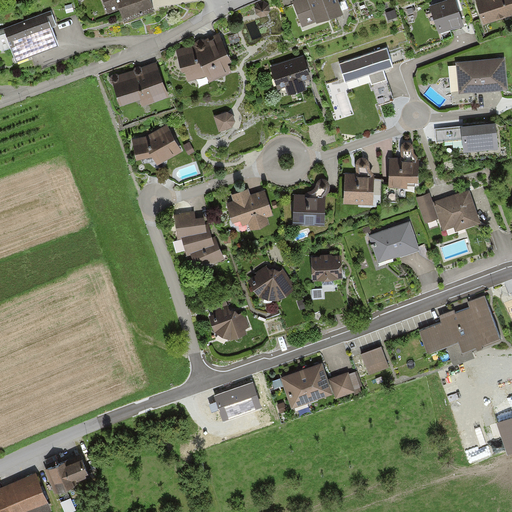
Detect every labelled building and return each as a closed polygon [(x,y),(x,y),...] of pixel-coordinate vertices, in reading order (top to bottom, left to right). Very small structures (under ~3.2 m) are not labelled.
[(120,12),(124,23),(155,11),(151,0),(103,0),(110,16),(120,12)] [(342,0),(296,0),(293,1),(304,28),(347,12),(342,0)] [(456,0),(446,0),(429,6),(438,35),(465,26),(456,0)] [(511,0),(477,0),(475,1),(482,24),(511,14),(511,0)] [(51,11),(0,30),(0,45),(2,52),(13,48),(19,64),(61,48),(54,30),(57,29),(51,11)] [(221,34),(177,49),(189,83),(233,68),(221,34)] [(388,48),(340,64),(345,82),(394,66),(388,48)] [(304,55),(271,66),(278,89),(286,87),(289,96),(307,90),(304,81),(312,78),(304,55)] [(506,58),(456,63),(459,95),(509,90),(506,58)] [(156,63),(114,78),(126,109),(168,94),(156,63)] [(228,112),(215,116),(220,132),(233,128),(236,121),(234,115),(228,112)] [(499,124),(436,129),(437,142),(451,141),(452,154),(501,150),(499,124)] [(172,127),(137,143),(148,169),(184,153),(172,127)] [(419,160),(388,160),(388,185),(419,185),(419,160)] [(377,176),(345,174),(343,203),(375,205),(377,176)] [(233,201),(226,204),(235,229),(249,224),(251,231),(270,225),(267,217),(274,214),(265,190),(251,195),(249,189),(231,196),(233,201)] [(470,191),(434,203),(431,194),(417,198),(426,225),(439,221),(445,237),(481,226),(470,191)] [(328,196),(295,195),(293,224),(326,225),(328,196)] [(369,236),(379,264),(422,250),(413,222),(369,236)] [(194,227),(180,229),(181,234),(184,234),(189,251),(193,250),(200,266),(221,256),(215,240),(211,241),(207,228),(203,229),(201,228),(201,226),(199,226),(198,225),(196,225),(194,227)] [(342,257),(313,258),(314,282),(343,281),(342,257)] [(248,281),(262,300),(279,301),(296,289),(283,270),(275,270),(266,266),(248,281)] [(420,334),(428,357),(461,345),(464,356),(502,343),(487,300),(437,318),(440,327),(420,334)] [(208,309),(216,334),(231,342),(252,335),(245,315),(231,319),(226,303),(208,309)] [(382,348),(363,354),(370,374),(389,367),(382,348)] [(323,365),(282,378),(292,409),(333,396),(323,365)] [(350,374),(330,380),(336,398),(355,392),(350,374)] [(255,384),(217,398),(230,432),(268,418),(255,384)] [(511,458),(511,419),(497,425),(509,459),(511,458)] [(219,430),(203,437),(208,447),(224,440),(219,430)] [(67,462),(48,471),(61,498),(80,489),(77,483),(92,476),(85,460),(69,467),(67,462)] [(0,490),(0,511),(36,511),(50,507),(38,475),(0,490)] [(65,511),(70,511),(77,509),(72,497),(62,502),(65,511)]
